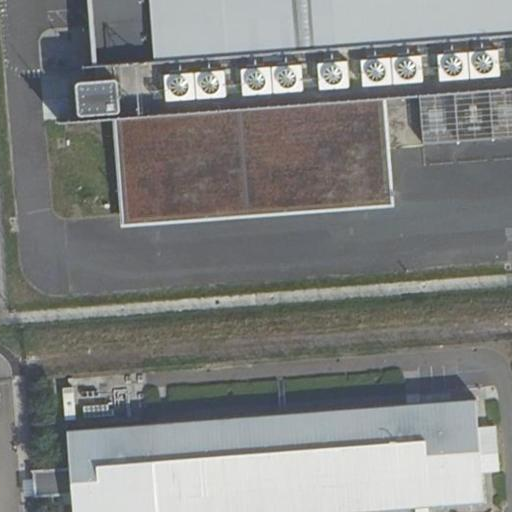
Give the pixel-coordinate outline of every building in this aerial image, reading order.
[(511,0),(89,0),(95,66),(97,79),(75,82),(79,115),(83,115),(84,121),(119,117),(127,216),(263,205),(388,197),(379,97),(419,94),(454,92),(489,89),(511,87),(511,0)] [(511,137),(511,87),(489,89),(493,139),(511,137)] [(493,139),(489,89),(454,92),(458,141),(493,139)] [(454,92),(419,94),(423,144),(458,141),(454,92)] [(263,205),(127,216),(120,217),(121,228),(391,207),(391,196),(388,197),(263,205)] [(76,420),(73,388),(62,389),(66,421),(76,420)] [(375,511),(485,503),(476,401),(68,432),(71,470),(33,473),(36,499),(73,495),(74,511),(375,511)] [(83,418),(113,416),(113,410),(108,410),(108,405),(83,407),(83,418)]
